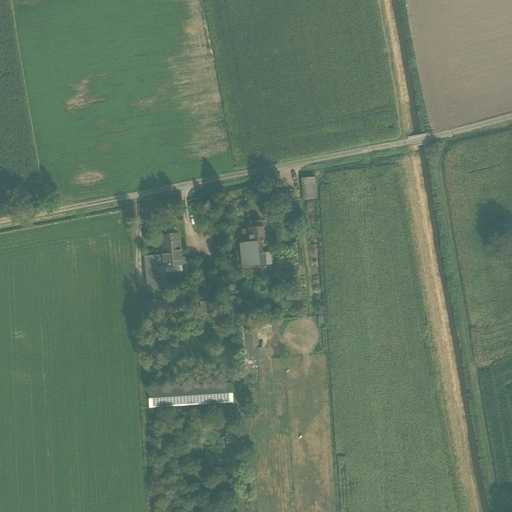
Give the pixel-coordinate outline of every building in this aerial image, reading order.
[(304,202),(318,201),(317,179),(303,180),(304,202)] [(263,227),(248,228),(250,242),(260,241),(261,247),(265,247),(263,227)] [(177,233),(159,235),(161,251),(178,250),(177,233)] [(250,242),(239,243),(241,256),(248,255),(261,254),(261,253),(261,247),(260,241),(250,242)] [(178,250),(161,251),(161,255),(162,264),(180,263),(178,250)] [(261,254),(248,255),(249,266),(268,264),(270,261),(269,253),(261,253),(261,254)] [(161,255),(148,257),(148,266),(162,264),(161,255)] [(241,267),(249,266),(248,255),(241,256),(241,267)] [(163,269),(162,264),(148,266),(149,286),(161,285),(160,270),(163,269)] [(184,299),(153,301),(154,314),(185,312),(184,299)] [(153,301),(147,301),(148,330),(155,329),(154,314),(153,301)] [(245,331),(255,330),(256,333),(279,331),(278,322),(245,325),(245,331)] [(245,325),(239,326),(241,350),(257,349),(256,333),(255,330),(245,331),(245,325)] [(257,349),(258,360),(264,360),(265,348),(257,349)] [(257,349),(241,350),(241,362),(258,360),(257,349)] [(232,384),(148,389),(149,407),(233,402),(232,384)]
